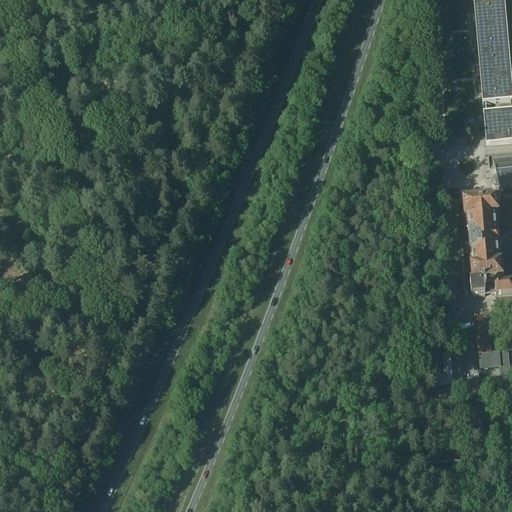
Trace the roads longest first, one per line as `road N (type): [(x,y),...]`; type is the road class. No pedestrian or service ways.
road 1 (primary): [(316,0),(101,511)]
road 2 (unclassified): [(51,511),(120,363),(262,0)]
road 3 (primary): [(189,511),(380,0)]
road 4 (track): [(1,0),(120,363)]
